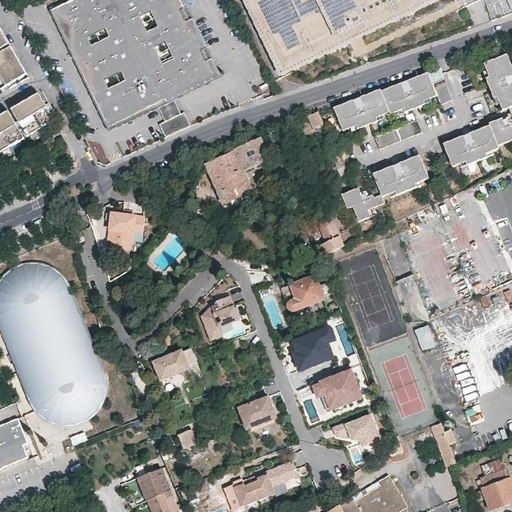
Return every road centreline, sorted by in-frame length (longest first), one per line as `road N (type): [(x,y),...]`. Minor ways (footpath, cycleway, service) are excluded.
road 1 (unknown): [(79,199),(130,333),(151,329),(212,267),(238,271),(308,450)]
road 2 (residential): [(99,180),(218,125),(511,25)]
road 3 (unknown): [(438,50),(464,119),(357,160)]
